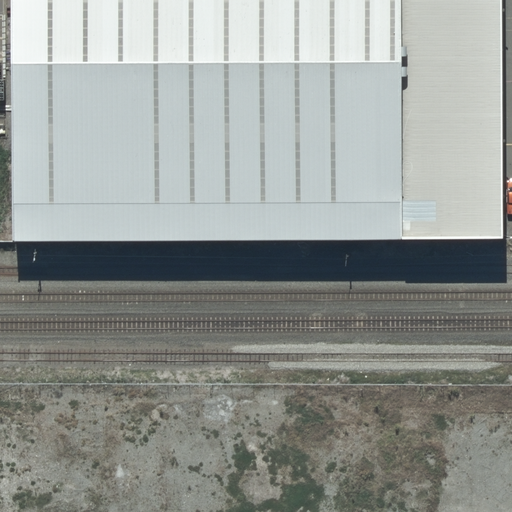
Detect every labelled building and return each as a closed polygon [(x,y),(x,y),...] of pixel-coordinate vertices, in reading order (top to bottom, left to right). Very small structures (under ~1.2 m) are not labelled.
[(12,0),(12,223),(499,223),(500,0),(12,0)] [(457,458),(461,397),(408,394),(403,495),(477,499),(479,459),(457,458)] [(345,400),(295,397),(289,480),(340,484),(345,400)] [(226,405),(171,402),(167,462),(222,466),(226,405)] [(403,405),(348,402),(344,469),(398,473),(403,405)] [(288,410),(234,405),(229,464),(282,469),(288,410)] [(511,408),(487,408),(485,468),(511,468),(511,408)] [(140,511),(145,511),(148,425),(91,423),(91,416),(73,416),(71,496),(85,496),(85,510),(140,511)] [(40,427),(0,426),(0,489),(39,490),(40,427)] [(168,511),(229,511),(233,475),(153,467),(149,510),(168,511)]
